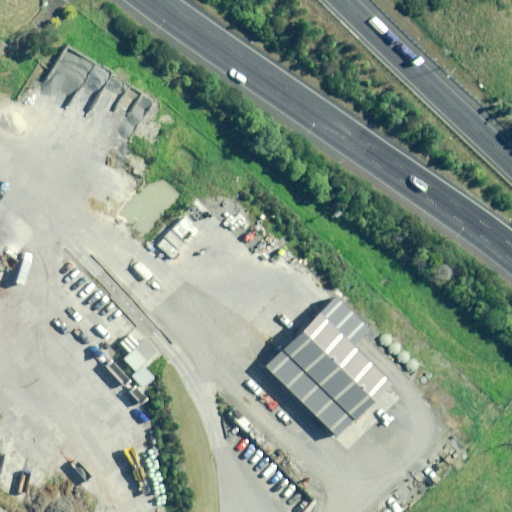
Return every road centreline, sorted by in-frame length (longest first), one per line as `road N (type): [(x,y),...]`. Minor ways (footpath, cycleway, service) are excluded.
road 1 (motorway): [(511,245),(162,0)]
road 2 (motorway): [(337,0),(511,169)]
